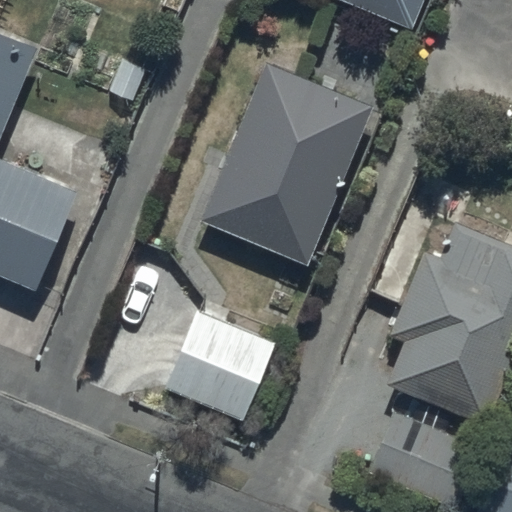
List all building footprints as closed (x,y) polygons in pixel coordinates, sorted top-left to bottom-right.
[(367,0),(410,17),(417,0),(367,0)] [(0,270),(37,286),(76,185),(0,155),(0,127),(36,39),(0,24),(0,270)] [(373,101),(263,54),(201,217),(309,262),(373,101)] [(405,335),(389,375),(484,420),(511,353),(511,239),(455,216),(443,253),(424,245),(389,328),(405,335)] [(197,303),(163,383),(242,417),(275,336),(197,303)] [(454,503),(476,443),(384,407),(362,470),(454,503)] [(511,511),(511,444),(501,440),(473,511),(511,511)]
